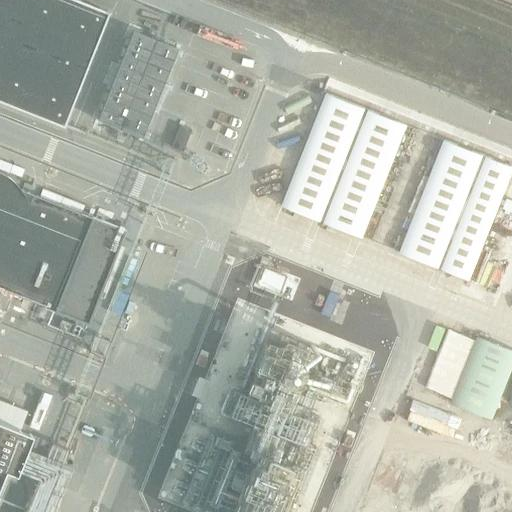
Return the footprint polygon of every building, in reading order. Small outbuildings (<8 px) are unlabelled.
[(0,0),(0,101),(60,126),(105,14),(69,0),(0,0)] [(133,31),(97,120),(142,138),(177,49),(133,31)] [(363,239),(408,126),(326,93),(281,206),(363,239)] [(470,281),(511,174),(511,167),(443,140),(399,253),(470,281)] [(0,290),(87,325),(123,234),(19,192),(0,184),(0,290)] [(132,270),(177,289),(195,244),(150,225),(132,270)] [(405,326),(272,278),(244,355),(377,403),(405,326)] [(491,421),(511,366),(511,352),(475,338),(449,405),(491,421)] [(24,413),(0,402),(0,475),(0,474),(12,479),(27,440),(15,436),(24,413)] [(469,511),(493,442),(415,416),(383,511),(469,511)]
